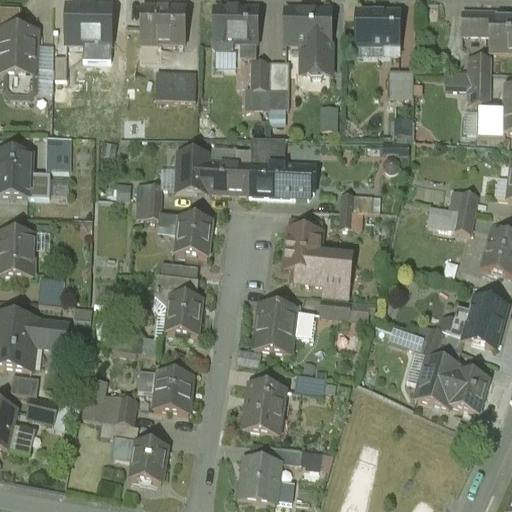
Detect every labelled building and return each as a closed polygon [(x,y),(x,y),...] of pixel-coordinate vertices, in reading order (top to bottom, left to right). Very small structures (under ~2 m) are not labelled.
[(113,13),(67,12),(66,51),(84,51),(83,68),(112,69),(113,13)] [(186,14),(143,13),(142,49),(185,50),(186,14)] [(257,15),(215,14),(214,48),(243,49),(243,64),(256,64),(257,15)] [(330,16),(286,15),(285,49),(310,50),(329,50),(330,16)] [(400,17),(355,17),(354,51),(383,52),(383,53),(399,54),(400,17)] [(491,18),(462,18),(461,41),(480,41),(480,35),(489,35),(489,22),(491,22),(491,18)] [(511,22),(491,22),(489,22),(489,35),(488,57),(511,57),(511,22)] [(37,37),(2,35),(1,66),(0,65),(0,82),(7,82),(35,84),(35,83),(37,37)] [(329,50),(310,50),(310,56),(306,59),(302,59),(302,80),(306,80),(310,84),(322,84),(326,80),(330,80),(331,50),(329,50)] [(489,62),(467,61),(466,80),(471,80),(489,81),(489,62)] [(66,63),(55,63),(54,86),(66,86),(66,63)] [(266,69),(252,69),(251,96),(251,97),(266,97),(266,69)] [(289,69),(266,69),(266,97),(270,97),(269,116),(288,116),(289,69)] [(195,76),(156,75),(156,101),(195,102),(195,76)] [(413,78),(387,77),(386,103),(413,104),(413,78)] [(489,81),(471,80),(470,109),(489,110),(489,81)] [(35,84),(7,82),(6,99),(11,105),(29,105),(34,100),(35,84)] [(511,93),(505,94),(504,121),(478,120),(477,143),(505,144),(505,140),(511,139),(511,93)] [(266,97),(251,97),(251,96),(246,96),(245,116),(269,116),(270,97),(266,97)] [(415,145),(416,124),(396,124),(396,145),(415,145)] [(68,144),(46,144),(46,157),(68,157),(68,144)] [(251,146),(251,158),(249,202),(249,203),(308,205),(309,198),(314,198),(315,172),(285,171),(286,147),(251,146)] [(68,157),(46,157),(45,178),(67,179),(68,157)] [(175,199),(249,202),(251,158),(236,158),(236,170),(209,168),(209,162),(177,161),(175,199)] [(30,161),(0,159),(0,203),(58,205),(58,183),(30,182),(30,161)] [(161,192),(148,191),(147,209),(160,209),(161,192)] [(461,199),(454,198),(450,217),(458,218),(461,199)] [(477,202),(461,199),(458,218),(474,221),(477,202)] [(353,202),(341,201),(340,218),(353,219),(353,202)] [(372,203),(353,202),(353,219),(371,220),(372,203)] [(160,209),(147,209),(146,225),(159,226),(160,209)] [(450,217),(430,213),(427,231),(454,236),(458,218),(450,217)] [(353,219),(340,218),(340,235),(352,236),(353,219)] [(474,221),(458,218),(454,236),(454,237),(470,240),(474,221)] [(211,226),(179,223),(175,261),(207,264),(211,226)] [(310,227),(289,225),(288,236),(309,237),(310,227)] [(288,236),(287,236),(283,275),(297,276),(318,278),(320,260),(322,239),(309,237),(288,236)] [(511,242),(492,237),(480,275),(511,284),(511,242)] [(33,240),(0,239),(0,282),(32,284),(33,258),(49,259),(49,240),(33,240)] [(336,262),(320,260),(318,278),(297,276),(296,289),(348,295),(351,269),(348,266),(338,265),(336,262)] [(198,287),(157,283),(156,301),(171,303),(168,322),(166,339),(197,343),(202,305),(196,304),(198,287)] [(64,287),(41,284),(38,310),(61,312),(64,287)] [(171,303),(156,301),(154,317),(158,320),(158,321),(168,322),(171,303)] [(507,312),(474,303),(462,346),(464,347),(495,355),(507,312)] [(350,309),(321,306),(319,322),(349,325),(350,309)] [(368,312),(350,309),(349,325),(366,328),(368,318),(374,319),(376,311),(369,310),(368,312)] [(295,316),(280,314),(280,313),(260,310),(254,356),(290,361),(295,316)] [(36,326),(0,321),(0,373),(12,375),(30,377),(33,353),(63,357),(66,331),(36,327),(36,326)] [(444,339),(432,334),(427,347),(439,351),(444,339)] [(462,346),(444,339),(439,351),(460,359),(464,347),(462,346)] [(126,342),(112,340),(112,343),(109,343),(107,356),(124,358),(126,342)] [(158,346),(126,342),(124,358),(156,362),(158,346)] [(439,351),(427,347),(422,360),(428,363),(434,364),(439,351)] [(460,359),(439,351),(434,364),(456,371),(460,359)] [(434,364),(428,363),(416,405),(448,414),(449,412),(448,412),(458,375),(460,375),(461,373),(456,371),(434,364)] [(460,375),(458,375),(448,412),(449,412),(478,420),(489,384),(460,375)] [(158,380),(140,378),(137,400),(155,402),(158,380)] [(193,382),(158,378),(158,380),(155,402),(153,417),(188,421),(193,382)] [(325,385),(296,381),(294,399),(322,403),(325,385)] [(38,386),(13,383),(11,399),(36,403),(38,386)] [(285,395),(249,389),(242,437),(278,442),(285,395)] [(136,407),(119,404),(115,430),(132,433),(136,407)] [(57,410),(31,405),(27,423),(54,428),(57,410)] [(15,416),(0,412),(0,454),(29,461),(34,437),(12,432),(15,416)] [(132,433),(115,430),(113,445),(119,446),(119,445),(136,447),(138,434),(132,433)] [(136,447),(119,445),(119,446),(116,465),(133,468),(130,485),(161,490),(167,452),(136,447)] [(303,457),(271,453),(270,467),(280,469),(280,470),(301,472),(303,457)] [(270,467),(245,464),(239,507),(275,511),(275,508),(278,488),(280,470),(280,469),(270,467)] [(294,490),(278,488),(275,508),(291,510),(294,490)]
